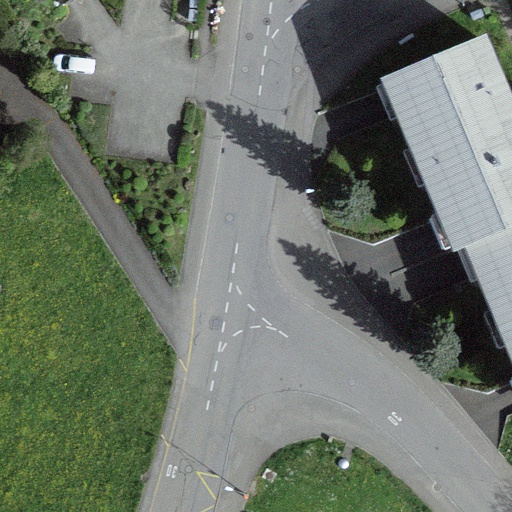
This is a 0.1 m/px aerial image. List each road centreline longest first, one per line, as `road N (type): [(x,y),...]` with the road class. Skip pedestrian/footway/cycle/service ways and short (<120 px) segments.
road 1 (residential): [(225,316),(340,363),(400,416),(482,511)]
road 2 (tertiary): [(271,0),(225,316)]
road 3 (tertiary): [(225,316),(177,511)]
